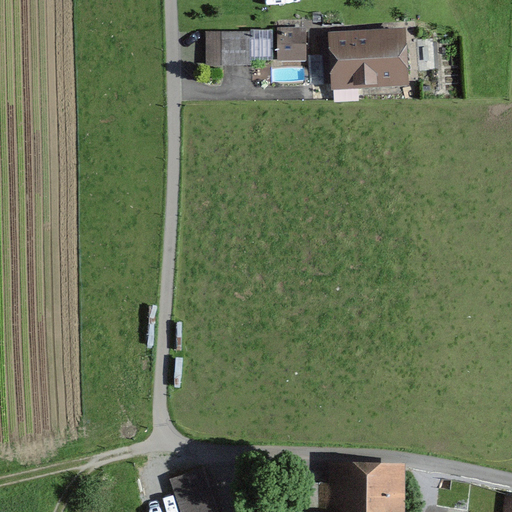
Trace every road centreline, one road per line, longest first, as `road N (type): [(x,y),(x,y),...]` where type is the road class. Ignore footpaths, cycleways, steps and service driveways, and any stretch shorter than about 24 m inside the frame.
road 1 (unclassified): [(511,478),(428,459),(246,451),(171,436),(159,405),(172,165),(170,0)]
road 2 (track): [(0,480),(171,436)]
